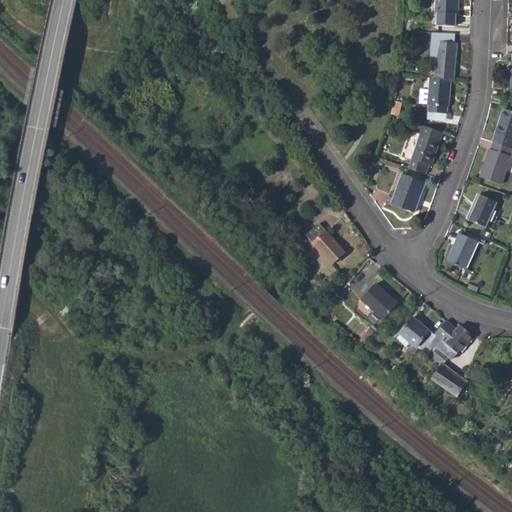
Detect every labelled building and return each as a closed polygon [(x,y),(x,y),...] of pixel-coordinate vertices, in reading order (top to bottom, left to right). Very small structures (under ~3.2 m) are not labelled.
[(437,13),(437,25),(455,26),(456,13),(458,13),(458,0),(435,0),(436,13),(437,13)] [(437,50),(434,78),(451,80),(453,80),(457,43),(435,41),(433,50),(437,50)] [(448,107),(451,80),(434,78),(430,78),(428,91),(427,104),(427,105),(428,105),(428,112),(447,114),(448,107)] [(419,103),(427,104),(428,91),(420,89),(419,103)] [(394,101),(390,115),(398,117),(401,103),(394,101)] [(511,111),(503,109),(492,142),(494,142),(511,148),(511,111)] [(420,135),(408,168),(426,174),(429,164),(432,165),(443,132),(416,123),(408,121),(405,129),(420,135)] [(509,155),(511,148),(494,142),(491,149),(490,149),(480,177),(501,184),(510,156),(509,155)] [(402,174),(391,204),(414,212),(425,182),(402,174)] [(498,202),(480,194),(468,219),(486,227),(487,226),(494,209),(498,202)] [(500,212),(494,209),(487,226),(492,229),(500,212)] [(327,231),(313,243),(332,264),(345,252),(327,231)] [(459,233),(447,261),(465,269),(477,241),(459,233)] [(375,285),(360,302),(382,321),(396,306),(384,296),(386,294),(375,285)] [(397,305),(386,294),(384,296),(396,306),(397,305)] [(414,353),(418,356),(422,351),(434,334),(413,317),(399,333),(412,344),(417,348),(414,353)] [(434,334),(449,346),(457,353),(460,350),(469,339),(473,335),(460,325),(456,329),(446,320),(434,334)] [(434,334),(422,351),(442,364),(431,379),(458,398),(468,382),(443,363),(448,357),(450,358),(453,358),(457,353),(449,346),(434,334)] [(469,339),(460,350),(462,352),(472,340),(469,339)] [(408,348),(414,353),(417,348),(412,344),(408,348)]
